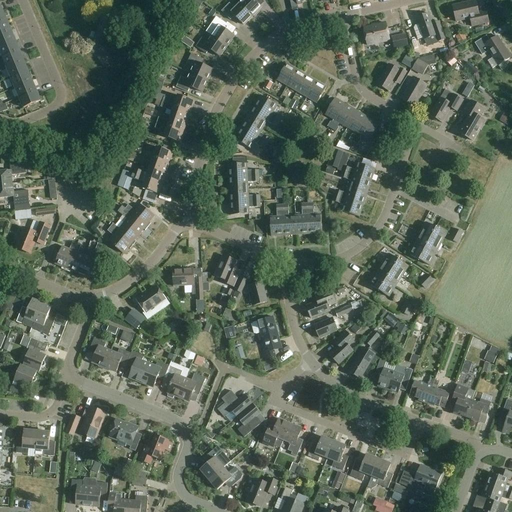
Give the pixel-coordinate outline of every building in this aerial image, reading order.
[(199,9),(203,2),(199,0),(195,0),(193,5),(199,9)] [(242,0),(239,4),(252,17),(261,8),(252,0),(242,0)] [(478,13),(475,1),(452,6),(456,22),(470,19),(472,27),(488,23),(486,11),(478,13)] [(252,17),(239,4),(234,9),(229,4),(221,12),(230,21),(234,17),(243,25),(252,17)] [(417,40),(423,38),(424,40),(436,36),(438,42),(445,40),(440,24),(439,22),(432,24),(428,14),(416,18),(419,25),(415,26),(413,29),(417,40)] [(206,32),(212,36),(212,37),(226,47),(233,36),(223,29),(226,25),(216,17),(206,32)] [(0,23),(0,35),(11,31),(6,21),(0,23)] [(363,29),(367,46),(389,41),(386,24),(363,29)] [(11,31),(0,35),(0,47),(15,41),(11,31)] [(459,43),(466,39),(463,33),(455,37),(459,43)] [(392,37),(394,50),(408,47),(406,35),(392,37)] [(482,55),(488,51),(493,58),(487,61),(493,69),(511,58),(497,37),(490,42),(486,36),(474,44),(482,55)] [(194,44),(184,37),(181,42),(191,49),(194,44)] [(226,47),(212,37),(208,42),(202,38),(195,47),(206,55),(209,50),(219,57),(226,47)] [(458,48),(475,74),(483,69),(486,74),(491,70),(470,40),(458,48)] [(15,41),(0,47),(0,52),(2,58),(0,59),(19,51),(15,41)] [(19,51),(0,59),(4,69),(23,61),(19,51)] [(193,68),(190,74),(206,81),(212,70),(200,65),(202,60),(191,55),(186,65),(193,68)] [(406,56),(401,64),(412,70),(413,67),(416,63),(416,62),(406,56)] [(412,70),(411,70),(422,76),(428,66),(436,64),(434,56),(418,59),(416,62),(416,63),(413,67),(412,70)] [(458,62),(451,56),(446,62),(452,68),(458,62)] [(23,61),(4,69),(5,69),(7,69),(11,78),(9,79),(27,71),(23,61)] [(277,80),(287,86),(296,70),(286,65),(277,80)] [(388,92),(394,82),(399,85),(407,73),(401,69),(399,71),(388,65),(377,85),(388,92)] [(287,86),(297,92),(306,76),(296,70),(287,86)] [(27,71),(9,79),(9,80),(12,87),(13,89),(32,81),(27,71)] [(206,81),(190,74),(187,80),(181,77),(176,88),(187,93),(190,88),(201,93),(206,81)] [(297,92),(307,98),(316,82),(306,76),(297,92)] [(401,100),(414,107),(427,86),(413,78),(401,100)] [(32,81),(13,89),(15,88),(19,98),(36,91),(32,81)] [(269,90),(273,84),(267,81),(264,87),(269,90)] [(316,82),(307,98),(317,103),(326,88),(316,82)] [(474,86),(469,83),(462,95),(467,98),(474,86)] [(457,112),(463,101),(445,90),(430,116),(442,123),(450,108),(457,112)] [(36,91),(19,98),(24,108),(40,101),(36,91)] [(156,100),(162,102),(164,97),(164,96),(160,94),(152,92),(150,98),(156,100)] [(166,104),(190,112),(194,101),(178,96),(176,101),(164,97),(162,102),(166,103),(166,104)] [(260,96),(254,107),(280,123),(283,118),(273,112),(277,106),(260,96)] [(291,100),(286,97),(282,103),(288,106),(291,100)] [(327,127),(332,130),(346,105),(335,99),(330,108),(325,115),(333,120),(333,122),(330,122),(327,127)] [(293,100),(288,107),(295,111),(299,103),(293,100)] [(481,130),(486,122),(478,117),(484,109),(471,101),(463,113),(468,116),(458,133),(473,142),(480,130),(481,130)] [(172,111),(170,116),(187,122),(190,112),(166,104),(165,108),(172,111)] [(339,124),(347,128),(357,112),(346,105),(332,130),(336,132),(339,127),(338,125),(339,124)] [(254,107),(247,118),(263,128),(267,122),(277,128),(280,123),(254,107)] [(349,140),(353,143),(368,118),(357,112),(347,128),(355,133),(354,134),(352,135),(349,140)] [(508,126),(511,119),(511,118),(503,114),(500,121),(508,126)] [(159,124),(183,132),(187,122),(170,116),(168,122),(160,120),(159,124)] [(247,118),(241,129),(267,144),(270,139),(260,134),(263,128),(247,118)] [(368,118),(353,143),(358,145),(360,140),(360,138),(361,136),(369,141),(379,125),(368,118)] [(183,132),(159,124),(158,128),(165,131),(163,137),(180,143),(183,132)] [(234,140),(239,143),(238,145),(236,147),(250,155),(250,156),(253,151),(250,150),(254,144),(264,149),(267,144),(241,129),(234,140)] [(145,146),(148,140),(136,136),(134,142),(145,146)] [(350,150),(356,153),(360,148),(353,144),(350,150)] [(145,155),(153,158),(169,164),(173,153),(157,148),(154,154),(146,151),(145,155)] [(275,161),(280,153),(273,149),(268,157),(275,161)] [(136,153),(129,150),(127,157),(134,159),(136,153)] [(333,150),(328,166),(338,169),(343,153),(333,150)] [(151,163),(149,168),(166,174),(169,164),(153,158),(145,155),(143,160),(151,163)] [(228,165),(228,178),(259,177),(258,171),(247,171),(247,158),(232,158),(233,165),(228,165)] [(0,185),(12,184),(11,176),(26,174),(24,161),(9,163),(10,172),(0,172),(0,185)] [(344,167),(342,172),(371,182),(375,169),(357,164),(355,170),(344,167)] [(333,175),(335,169),(327,167),(325,173),(333,175)] [(131,173),(162,184),(166,174),(149,168),(147,174),(133,169),(131,173)] [(351,181),(349,188),(367,194),(371,182),(342,172),(340,178),(351,181)] [(158,195),(162,184),(131,173),(130,178),(144,183),(142,189),(158,195)] [(228,178),(229,191),(248,190),(247,183),(259,182),(259,177),(228,178)] [(0,198),(13,197),(14,206),(15,211),(21,211),(29,210),(30,210),(30,209),(30,204),(28,191),(13,193),(12,184),(0,185),(0,198)] [(41,201),(39,185),(31,186),(33,202),(41,201)] [(336,191),(334,196),(363,206),(367,194),(349,188),(347,194),(336,191)] [(229,191),(229,203),(260,202),(259,196),(248,196),(248,190),(229,191)] [(363,206),(334,196),(332,202),(343,205),(341,212),(359,218),(363,206)] [(122,206),(122,207),(125,209),(128,206),(122,201),(120,204),(122,206)] [(260,202),(229,203),(230,216),(249,215),(249,208),(260,208),(260,202)] [(302,216),(295,216),(296,235),(309,235),(307,204),(301,205),(302,216)] [(313,204),(307,204),(309,235),(322,234),(321,215),(314,215),(313,204)] [(128,206),(125,209),(148,227),(151,224),(149,223),(154,216),(139,205),(134,211),(128,206)] [(288,205),(282,206),(284,236),(296,235),(295,216),(288,217),(288,205)] [(284,236),(282,206),(276,206),(277,217),(270,218),(271,237),(284,236)] [(117,212),(122,216),(127,220),(124,223),(124,224),(138,235),(143,230),(145,231),(148,227),(125,209),(122,207),(117,212)] [(36,211),(36,217),(56,215),(55,208),(36,211)] [(15,213),(16,221),(31,219),(30,211),(15,213)] [(43,246),(50,227),(40,223),(36,233),(23,228),(15,248),(30,255),(35,243),(43,246)] [(426,223),(420,234),(430,240),(436,229),(426,223)] [(113,224),(110,228),(133,246),(136,243),(134,241),(138,235),(124,224),(119,230),(113,224)] [(133,246),(110,228),(107,231),(114,237),(109,243),(123,254),(128,248),(130,250),(133,246)] [(436,229),(430,240),(440,245),(446,234),(436,229)] [(457,244),(462,233),(455,229),(449,240),(457,244)] [(420,234),(414,245),(425,251),(430,240),(420,234)] [(430,240),(425,251),(435,256),(440,245),(430,240)] [(71,271),(78,254),(81,246),(72,243),(69,250),(62,268),(61,270),(70,273),(71,271)] [(98,244),(95,252),(93,257),(97,259),(99,254),(102,246),(98,244)] [(409,255),(419,261),(425,251),(414,245),(409,255)] [(62,268),(69,250),(62,247),(55,265),(62,268)] [(425,251),(419,261),(429,266),(435,256),(425,251)] [(71,271),(80,275),(87,258),(78,254),(71,271)] [(389,255),(382,265),(392,272),(399,261),(389,255)] [(214,276),(222,280),(221,282),(233,288),(240,272),(234,269),(237,262),(223,256),(214,276)] [(87,258),(80,275),(89,278),(96,261),(87,258)] [(399,261),(392,272),(401,278),(408,267),(399,261)] [(382,265),(375,276),(385,282),(392,272),(382,265)] [(174,287),(194,286),(193,270),(173,271),(174,287)] [(392,272),(385,282),(395,288),(401,278),(392,272)] [(424,289),(433,280),(427,275),(419,283),(424,289)] [(369,285),(379,292),(385,282),(375,276),(369,285)] [(241,278),(233,296),(238,298),(246,280),(241,278)] [(385,282),(379,292),(389,298),(395,288),(385,282)] [(247,287),(252,306),(267,303),(264,290),(265,290),(264,283),(247,287)] [(137,301),(145,312),(143,314),(147,321),(170,305),(165,298),(164,299),(156,288),(137,301)] [(338,288),(327,292),(329,298),(340,294),(338,289),(338,288)] [(229,298),(223,295),(219,304),(225,307),(229,298)] [(16,322),(26,326),(32,329),(34,323),(42,303),(32,299),(27,312),(21,310),(16,322)] [(306,307),(311,319),(330,311),(325,300),(306,307)] [(408,316),(413,305),(406,302),(401,313),(408,316)] [(42,303),(34,323),(32,329),(49,336),(54,323),(46,320),(52,307),(42,303)] [(351,306),(335,312),(337,318),(353,312),(351,306)] [(145,319),(133,309),(125,321),(136,330),(145,319)] [(380,318),(381,319),(383,321),(388,315),(385,312),(380,318)] [(399,321),(389,314),(385,321),(395,328),(399,321)] [(180,329),(186,325),(180,315),(174,320),(180,329)] [(273,318),(257,322),(253,323),(251,325),(254,334),(256,334),(260,333),(263,344),(259,345),(263,359),(275,356),(274,351),(272,343),(279,341),(273,318)] [(314,327),(319,338),(338,330),(333,319),(314,327)] [(405,336),(409,328),(401,324),(398,329),(397,332),(405,336)] [(355,335),(360,330),(356,325),(350,330),(355,335)] [(233,327),(224,329),(227,340),(236,338),(233,327)] [(330,356),(338,365),(353,351),(348,346),(354,340),(346,332),(335,343),(339,348),(330,356)] [(374,332),(365,342),(370,347),(379,337),(374,332)] [(105,334),(103,342),(113,344),(115,337),(105,334)] [(59,339),(53,337),(50,346),(56,348),(59,339)] [(29,350),(23,366),(37,372),(39,373),(41,367),(43,367),(44,367),(45,366),(45,364),(44,363),(43,362),(46,356),(38,353),(39,349),(45,352),(48,346),(31,339),(27,349),(29,350)] [(92,363),(104,368),(111,352),(104,349),(106,344),(94,339),(89,353),(95,355),(92,363)] [(491,347),(489,352),(488,351),(484,360),(493,364),(497,356),(498,356),(500,351),(491,347)] [(237,361),(238,361),(245,359),(242,348),(234,350),(237,361)] [(359,379),(369,363),(372,365),(379,355),(368,349),(367,350),(364,348),(360,356),(349,373),(359,379)] [(111,352),(104,368),(116,373),(119,365),(126,368),(126,366),(131,354),(119,349),(117,354),(111,352)] [(129,378),(141,383),(145,374),(149,364),(142,362),(144,356),(132,352),(131,354),(126,366),(133,368),(129,378)] [(410,363),(417,366),(420,358),(413,355),(410,363)] [(194,364),(201,367),(205,359),(197,356),(194,364)] [(377,387),(388,390),(394,373),(384,369),(386,362),(380,359),(376,371),(382,373),(377,387)] [(274,360),(263,363),(265,371),(276,369),(274,360)] [(149,364),(145,374),(141,383),(153,388),(157,378),(163,381),(164,379),(169,367),(157,362),(155,367),(149,364)] [(164,379),(166,380),(172,382),(168,391),(167,394),(168,394),(167,397),(173,399),(174,396),(178,398),(186,379),(185,379),(189,370),(173,363),(171,368),(169,367),(164,379)] [(490,373),(492,366),(486,364),(483,371),(490,373)] [(14,381),(18,383),(16,387),(12,385),(10,391),(24,397),(26,391),(21,389),(22,385),(30,388),(33,382),(34,383),(35,382),(36,381),(36,380),(36,378),(35,378),(37,372),(23,366),(20,365),(14,381)] [(394,373),(388,390),(398,394),(403,381),(409,383),(413,371),(407,369),(404,376),(394,373)] [(186,379),(178,398),(189,403),(194,391),(199,394),(205,379),(194,374),(191,382),(186,379)] [(418,401),(426,404),(434,381),(430,379),(427,386),(414,382),(409,396),(419,399),(418,401)] [(434,381),(426,404),(434,407),(435,405),(445,409),(450,394),(437,390),(439,382),(434,381)] [(209,383),(205,393),(210,396),(215,386),(209,383)] [(453,414),(466,418),(472,401),(471,401),(475,392),(469,390),(468,392),(457,388),(452,400),(458,402),(453,414)] [(232,412),(237,418),(252,405),(244,395),(238,400),(231,391),(221,400),(225,404),(218,410),(224,418),(232,412)] [(472,401),(466,418),(478,423),(481,413),(487,415),(491,403),(481,400),(479,404),(472,401)] [(507,416),(502,432),(509,435),(511,428),(511,427),(511,406),(511,405),(511,402),(507,400),(502,414),(507,416)] [(244,438),(261,424),(256,417),(260,414),(252,405),(237,418),(243,426),(238,430),(244,438)] [(80,434),(95,440),(96,436),(98,435),(100,430),(99,428),(105,414),(90,408),(80,434)] [(263,444),(274,448),(274,447),(274,446),(280,449),(283,441),(290,425),(278,420),(274,432),(268,430),(264,441),(263,444)] [(109,437),(118,441),(117,444),(125,447),(126,444),(131,446),(130,450),(135,452),(138,446),(132,443),(138,428),(129,424),(128,425),(116,421),(109,437)] [(290,425),(283,441),(290,444),(288,451),(292,453),(291,455),(296,457),(302,443),(297,441),(302,429),(290,425)] [(74,436),(77,429),(68,426),(65,433),(74,436)] [(16,454),(28,455),(28,450),(35,451),(37,432),(24,431),(23,440),(17,439),(16,454)] [(35,451),(35,455),(54,457),(55,442),(49,442),(50,433),(37,432),(35,451)] [(170,452),(173,444),(168,443),(169,441),(156,436),(152,444),(147,442),(145,446),(140,458),(139,461),(150,465),(153,458),(161,461),(165,450),(170,452)] [(321,456),(327,459),(334,442),(322,437),(319,446),(313,443),(308,457),(319,461),(321,456)] [(334,442),(327,459),(334,462),(332,467),(343,471),(348,457),(343,455),(346,447),(334,442)] [(141,444),(136,456),(140,458),(145,446),(141,444)] [(200,471),(209,481),(223,468),(218,463),(226,456),(218,447),(207,456),(211,461),(200,471)] [(257,448),(254,456),(266,461),(269,453),(257,448)] [(99,451),(95,459),(102,462),(105,454),(99,451)] [(365,474),(372,477),(378,460),(366,455),(363,463),(356,461),(350,477),(362,481),(365,474)] [(256,468),(259,461),(253,458),(250,465),(256,468)] [(130,469),(133,462),(125,459),(122,466),(130,469)] [(378,460),(372,477),(367,488),(372,489),(376,487),(377,485),(388,489),(393,475),(387,473),(390,465),(378,460)] [(95,462),(91,471),(98,474),(102,465),(95,462)] [(289,472),(294,474),(298,466),(293,464),(292,467),(289,472)] [(118,465),(114,475),(126,480),(130,470),(118,465)] [(404,472),(399,484),(417,491),(420,483),(426,485),(423,494),(432,498),(435,489),(441,475),(420,466),(416,477),(404,472)] [(302,476),(304,470),(298,467),(296,473),(302,476)] [(223,468),(209,481),(217,491),(228,481),(232,486),(241,479),(241,478),(242,476),(235,468),(228,474),(223,468)] [(490,473),(485,485),(511,494),(511,488),(506,486),(508,480),(511,481),(511,477),(511,473),(500,469),(497,476),(490,473)] [(339,490),(341,484),(342,485),(346,476),(338,473),(335,480),(332,487),(339,490)] [(145,486),(147,479),(145,479),(138,477),(133,475),(131,482),(145,486)] [(274,496),(279,483),(268,478),(266,484),(255,480),(246,502),(261,508),(267,493),(274,496)] [(76,506),(88,507),(89,488),(90,479),(85,479),(83,482),(72,480),(71,495),(77,496),(76,506)] [(89,488),(88,507),(99,508),(100,498),(106,499),(108,484),(97,483),(95,480),(90,479),(89,488)] [(481,497),(492,501),(490,507),(505,511),(507,506),(500,503),(502,497),(511,500),(511,494),(485,485),(481,497)] [(322,486),(318,494),(322,496),(324,492),(328,493),(330,489),(322,486)] [(301,511),(304,505),(295,501),(297,497),(291,495),(293,491),(285,488),(280,500),(285,502),(281,511),(301,511)] [(401,495),(394,492),(391,499),(399,502),(401,495)] [(110,494),(108,509),(114,509),(114,511),(127,511),(128,501),(121,501),(121,495),(110,494)] [(128,501),(127,511),(140,511),(145,511),(146,511),(148,498),(147,497),(143,497),(136,497),(135,502),(128,501)] [(376,498),(373,506),(377,508),(384,511),(386,507),(385,506),(387,503),(376,498)]
